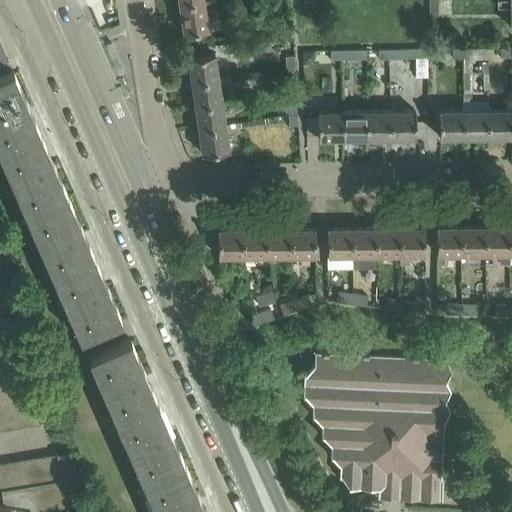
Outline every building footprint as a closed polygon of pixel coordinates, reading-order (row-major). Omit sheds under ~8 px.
[(209,29),(206,8),(218,6),(217,0),(205,0),(180,4),(185,33),(209,29)] [(439,14),(438,0),(429,0),(429,14),(439,14)] [(511,26),(511,0),(497,0),(498,6),(510,6),(510,27),(511,26)] [(0,64),(8,61),(0,41),(0,64)] [(415,57),(415,47),(389,48),(390,57),(415,57)] [(427,47),(415,47),(415,57),(416,75),(427,75),(427,48),(427,47)] [(462,47),(451,47),(451,56),(463,56),(462,47)] [(487,56),(487,47),(462,47),(463,56),(463,71),(469,71),(468,56),(487,56)] [(510,56),(510,47),(500,47),(500,56),(510,56)] [(342,58),(342,48),(331,49),(331,58),(342,58)] [(365,57),(365,48),(342,48),(342,58),(365,57)] [(390,57),(389,48),(365,48),(365,57),(390,57)] [(219,78),(216,53),(188,57),(191,82),(219,78)] [(295,65),(295,54),(285,55),(286,66),(295,65)] [(296,76),(295,65),(286,66),(286,76),(296,76)] [(0,150),(41,133),(14,71),(0,76),(0,150)] [(223,101),(219,78),(191,82),(194,105),(223,101)] [(297,113),(296,90),(273,93),(277,115),(288,113),(297,113)] [(226,125),(223,101),(194,105),(198,129),(226,125)] [(464,107),(439,108),(439,137),(464,136),(464,107)] [(488,107),(464,107),(464,136),(488,136),(488,107)] [(511,132),(511,107),(510,107),(488,107),(488,136),(511,135),(511,132)] [(391,137),(390,108),(366,109),(366,137),(391,137)] [(415,136),(415,108),(390,108),(391,137),(415,136)] [(343,137),(342,109),(318,109),(318,138),(343,137)] [(366,137),(366,109),(342,109),(343,137),(366,137)] [(298,124),(298,115),(298,113),(297,113),(288,113),(289,124),(298,124)] [(230,149),(226,125),(198,129),(201,153),(230,149)] [(68,195),(41,133),(0,150),(0,154),(26,214),(68,195)] [(95,257),(68,195),(26,214),(53,276),(95,257)] [(509,263),(509,225),(484,226),(484,253),(499,253),(499,263),(509,263)] [(399,254),(399,226),(375,227),(375,254),(399,254)] [(424,254),(424,226),(399,226),(399,254),(400,254),(401,263),(409,263),(409,254),(424,254)] [(460,253),(460,226),(435,226),(436,253),(460,253)] [(484,253),(484,226),(460,226),(460,253),(484,253)] [(314,255),(314,227),(290,228),(290,255),(314,255)] [(351,227),(326,227),(327,266),(351,265),(351,227)] [(376,266),(375,254),(375,227),(351,227),(351,265),(352,265),(352,266),(376,266)] [(242,256),(242,228),(217,228),(217,256),(242,256)] [(266,255),(265,228),(242,228),(242,256),(266,255)] [(290,255),(290,228),(265,228),(266,255),(290,255)] [(122,320),(95,257),(53,276),(80,338),(122,320)] [(350,302),(351,291),(337,289),(336,300),(350,302)] [(275,300),(273,291),(256,295),(258,304),(275,300)] [(366,305),(368,294),(351,291),(350,302),(366,305)] [(284,313),(311,303),(311,302),(316,298),(316,292),(308,293),(279,303),(284,313)] [(398,309),(399,298),(385,296),(385,307),(398,309)] [(414,306),(415,300),(399,298),(398,309),(426,312),(426,307),(414,306)] [(460,313),(460,302),(446,302),(446,303),(437,303),(437,313),(460,313)] [(477,313),(477,302),(460,302),(460,313),(477,313)] [(509,314),(509,303),(495,303),(495,313),(509,314)] [(246,328),(274,317),(271,308),(242,319),(246,328)] [(27,340),(23,315),(11,317),(15,342),(27,340)] [(15,342),(11,317),(0,318),(0,327),(3,344),(15,342)] [(87,356),(115,419),(157,400),(130,338),(87,356)] [(440,489),(444,419),(449,409),(445,398),(450,389),(445,379),(451,369),(446,359),(446,357),(314,351),(314,363),(305,371),(303,371),(302,393),(304,393),(312,403),(311,414),(314,414),(321,424),(320,434),(323,434),(330,445),(330,455),(332,455),(340,465),(339,475),(341,475),(348,484),(348,486),(380,487),(380,497),(440,500),(440,489)] [(36,398),(32,373),(19,375),(24,400),(36,398)] [(24,400),(19,375),(7,377),(12,402),(24,400)] [(0,404),(12,402),(7,377),(0,378),(0,404)] [(40,423),(36,398),(24,400),(28,425),(40,423)] [(28,425),(24,400),(12,402),(16,427),(28,425)] [(185,463),(157,400),(115,419),(142,481),(185,463)] [(16,427),(12,402),(0,404),(0,406),(4,429),(16,427)] [(80,477),(71,452),(57,454),(62,479),(80,477)] [(62,479),(57,454),(46,456),(50,481),(62,479)] [(50,481),(46,456),(34,458),(38,483),(50,481)] [(38,483),(34,458),(22,460),(26,485),(38,483)] [(26,485),(22,460),(10,462),(14,487),(26,485)] [(14,487),(10,462),(0,463),(0,478),(2,489),(14,487)] [(206,511),(185,463),(142,481),(155,511),(206,511)] [(88,500),(80,477),(62,479),(50,481),(38,483),(26,485),(14,487),(2,489),(1,489),(3,501),(30,505),(30,510),(31,510),(88,500)]
